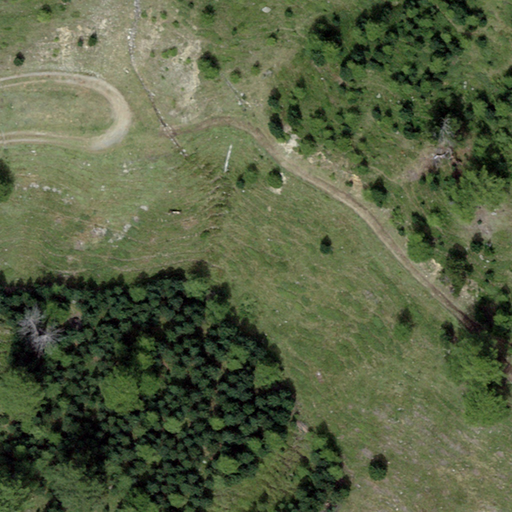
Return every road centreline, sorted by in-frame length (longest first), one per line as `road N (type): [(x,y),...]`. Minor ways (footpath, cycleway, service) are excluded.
road 1 (track): [(0,87),(66,76),(115,89),(127,117)]
road 2 (track): [(127,117),(110,142),(0,140)]
